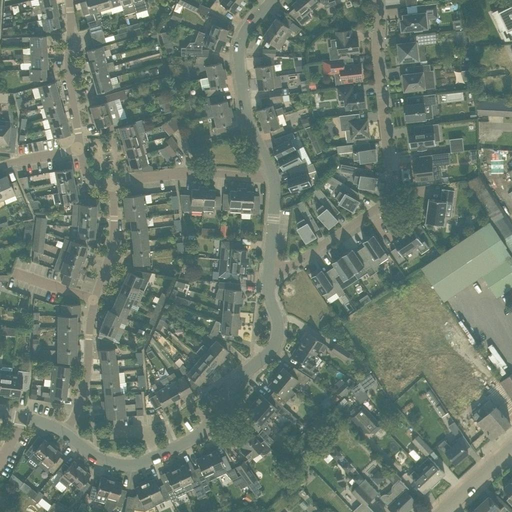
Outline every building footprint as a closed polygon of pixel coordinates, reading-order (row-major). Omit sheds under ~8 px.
[(56,5),(54,0),(38,0),(39,4),(32,6),(33,10),(56,5)] [(96,0),(84,0),(85,1),(79,3),(83,15),(93,12),(97,25),(104,23),(102,16),(96,0)] [(96,0),(102,16),(112,13),(110,7),(108,0),(96,0)] [(125,15),(120,0),(108,0),(110,7),(121,4),(124,15),(125,15)] [(120,0),(125,15),(135,12),(132,3),(131,0),(120,0)] [(131,0),(132,3),(135,12),(135,13),(146,10),(148,6),(147,2),(143,0),(131,0)] [(200,3),(192,0),(178,0),(177,3),(196,12),(200,3)] [(234,0),(215,0),(209,8),(212,10),(221,14),(226,8),(234,15),(237,11),(239,12),(243,7),(234,0)] [(307,13),(312,9),(303,0),(297,0),(298,0),(293,4),(295,7),(289,12),(296,19),(302,25),(311,18),(307,13)] [(303,0),(312,9),(320,2),(318,0),(303,0)] [(404,19),(401,20),(402,31),(415,29),(415,31),(422,30),(422,29),(423,28),(428,28),(427,18),(438,17),(436,3),(418,5),(419,13),(403,15),(404,19)] [(59,15),(56,5),(33,10),(34,15),(41,13),(43,19),(41,19),(59,15)] [(511,5),(498,12),(505,25),(499,28),(505,41),(511,40),(511,5)] [(179,23),(182,14),(173,11),(170,19),(179,23)] [(41,19),(43,26),(35,28),(36,32),(44,30),(59,27),(57,16),(59,16),(59,15),(41,19)] [(206,34),(226,41),(227,37),(225,36),(227,29),(222,27),(224,22),(211,17),(209,23),(212,25),(208,35),(206,34)] [(286,39),(293,30),(296,33),(300,28),(285,17),(282,22),(277,18),(270,28),(283,37),(286,39)] [(176,24),(166,21),(163,29),(173,33),(176,24)] [(127,26),(129,31),(124,32),(125,36),(129,35),(130,38),(142,34),(138,23),(127,26)] [(102,30),(101,24),(88,28),(90,34),(102,30)] [(118,34),(119,38),(125,36),(124,32),(129,31),(127,26),(116,29),(118,34)] [(286,39),(283,37),(270,28),(263,37),(276,46),(279,49),(286,39)] [(92,40),(104,36),(102,30),(90,34),(92,40)] [(331,39),(331,47),(329,47),(330,59),(350,57),(350,53),(360,52),(358,38),(352,39),(351,30),(341,31),(336,32),(337,39),(331,39)] [(206,34),(198,31),(194,42),(189,42),(185,48),(180,47),(180,56),(195,57),(208,57),(208,50),(201,50),(201,48),(202,45),(219,51),(221,45),(224,46),(226,41),(206,34)] [(400,43),(398,44),(399,47),(400,61),(409,60),(410,62),(410,61),(416,61),(416,59),(418,59),(417,53),(420,53),(419,45),(436,43),(436,40),(436,33),(414,36),(414,42),(400,43)] [(30,48),(46,47),(45,36),(22,37),(22,42),(30,41),(30,48)] [(92,40),(93,45),(103,43),(106,42),(104,36),(92,40)] [(88,62),(103,57),(105,57),(103,50),(111,48),(109,44),(87,51),(90,61),(88,62)] [(15,54),(16,59),(23,59),(47,57),(46,47),(30,48),(31,54),(23,54),(15,54)] [(47,57),(23,59),(23,63),(24,63),(25,69),(29,69),(31,69),(47,68),(47,57)] [(103,57),(88,62),(91,72),(114,66),(112,61),(105,63),(103,57)] [(276,76),(275,65),(274,58),(261,60),(262,66),(256,67),(257,78),(276,76)] [(304,59),(295,61),(296,72),(305,70),(304,59)] [(343,59),(323,62),(324,74),(341,72),(342,82),(363,80),(361,64),(344,66),(343,59)] [(207,77),(225,73),(224,69),(222,69),(220,63),(205,66),(207,77)] [(404,82),(405,90),(435,87),(433,70),(431,70),(430,64),(416,65),(417,73),(403,74),(403,76),(402,76),(402,82),(404,82)] [(114,66),(91,72),(94,82),(109,78),(107,72),(115,70),(114,66)] [(47,68),(31,69),(29,69),(30,76),(22,76),(22,81),(36,80),(46,80),(46,69),(47,69),(47,68)] [(470,70),(461,71),(463,81),(471,80),(470,70)] [(207,77),(200,79),(202,90),(204,89),(205,96),(218,93),(217,87),(225,85),(224,79),(226,78),(225,73),(207,77)] [(257,78),(259,90),(282,87),(280,75),(276,76),(257,78)] [(94,82),(97,93),(120,87),(118,82),(111,84),(109,78),(94,82)] [(310,90),(318,89),(318,81),(309,81),(310,90)] [(40,97),(57,93),(54,82),(38,86),(40,97)] [(338,88),(339,99),(345,99),(346,110),(366,107),(364,92),(354,93),(353,86),(338,88)] [(283,95),(289,94),(288,88),(269,91),(270,97),(283,95)] [(89,114),(90,118),(117,110),(114,100),(119,98),(119,100),(126,98),(123,90),(98,98),(99,104),(90,107),(92,113),(89,114)] [(43,108),(60,103),(57,93),(40,97),(43,108)] [(418,121),(425,120),(425,119),(426,119),(425,105),(437,104),(435,93),(411,96),(411,104),(405,104),(406,112),(405,112),(406,119),(407,119),(407,121),(418,120),(418,121)] [(213,115),(231,111),(230,107),(227,107),(226,101),(222,101),(221,95),(206,99),(207,103),(202,104),(205,117),(213,115)] [(511,99),(478,98),(477,114),(511,115),(511,99)] [(175,108),(172,100),(161,104),(164,112),(175,108)] [(188,101),(177,104),(178,112),(190,109),(188,101)] [(64,113),(63,113),(60,103),(43,108),(46,118),(64,113)] [(261,121),(276,116),(284,113),(282,107),(274,109),(273,105),(258,110),(261,121)] [(92,123),(94,122),(96,128),(101,127),(102,132),(114,129),(113,126),(121,123),(117,110),(90,118),(92,123)] [(232,116),(231,111),(213,115),(215,126),(212,127),(214,133),(226,131),(225,125),(231,123),(229,117),(232,116)] [(50,128),(67,123),(64,113),(46,118),(47,118),(50,128)] [(355,114),(339,115),(341,131),(350,130),(352,139),(370,137),(367,119),(355,121),(355,114)] [(167,122),(174,131),(181,126),(174,116),(167,122)] [(261,121),(265,132),(271,130),(273,136),(285,132),(283,126),(280,127),(276,116),(261,121)] [(10,121),(0,120),(0,143),(7,144),(8,134),(10,121)] [(122,138),(138,133),(145,131),(142,120),(125,125),(116,128),(117,133),(120,132),(122,138)] [(167,122),(162,126),(169,135),(174,131),(167,122)] [(70,134),(67,123),(50,128),(53,139),(70,134)] [(427,149),(427,146),(436,145),(434,133),(437,132),(436,123),(424,125),(424,131),(416,132),(416,134),(409,135),(410,148),(417,147),(418,150),(427,149)] [(138,133),(122,138),(123,144),(121,145),(122,149),(141,143),(147,141),(145,131),(138,133)] [(273,147),(273,148),(274,150),(278,158),(297,149),(292,139),(295,137),(293,132),(274,138),(274,139),(275,139),(278,145),(275,146),(273,147)] [(211,141),(210,134),(194,138),(195,144),(211,141)] [(166,141),(169,144),(173,150),(178,146),(170,137),(166,141)] [(369,142),(337,146),(338,153),(354,151),(355,160),(361,160),(361,162),(377,160),(376,151),(376,148),(370,148),(369,142)] [(463,142),(450,144),(451,152),(464,150),(463,142)] [(141,143),(122,149),(124,154),(126,153),(128,159),(144,154),(141,143)] [(169,144),(164,148),(171,157),(176,154),(173,150),(169,144)] [(297,149),(278,158),(282,167),(283,169),(283,170),(284,169),(286,168),(289,167),(291,172),(290,172),(308,165),(305,158),(302,160),(297,149)] [(434,180),(433,178),(434,178),(433,166),(451,164),(450,152),(420,156),(420,162),(414,162),(415,171),(414,171),(415,178),(416,178),(416,180),(426,179),(427,181),(434,180)] [(128,159),(130,165),(127,165),(129,170),(140,167),(142,172),(152,170),(151,167),(147,164),(144,154),(128,159)] [(54,171),(57,182),(73,179),(72,173),(74,172),(72,161),(59,164),(60,170),(54,171)] [(288,179),(287,179),(288,180),(288,182),(291,191),(312,184),(308,173),(316,170),(313,163),(308,165),(290,172),(290,173),(291,172),(293,177),(290,178),(288,179)] [(341,164),(340,171),(355,174),(354,183),(360,184),(359,187),(375,190),(377,180),(377,178),(378,177),(372,176),(373,170),(341,164)] [(331,175),(327,181),(341,190),(336,198),(341,201),(340,203),(353,211),(358,204),(358,203),(360,201),(355,198),(358,192),(331,175)] [(0,178),(0,190),(3,198),(14,194),(18,202),(19,203),(24,201),(23,196),(18,184),(11,187),(7,176),(0,178)] [(59,192),(78,189),(77,184),(74,185),(73,179),(57,182),(59,192)] [(202,211),(202,210),(203,186),(198,186),(198,189),(191,189),(191,195),(180,194),(182,210),(191,211),(201,211),(202,211)] [(208,186),(203,186),(202,210),(213,211),(214,209),(220,209),(220,196),(214,196),(215,190),(208,189),(208,186)] [(319,187),(313,191),(324,203),(316,209),(320,214),(318,216),(329,228),(336,222),(338,220),(335,215),(339,211),(319,187)] [(241,188),(237,188),(236,191),(230,190),(229,196),(223,196),(223,209),(229,209),(229,212),(240,212),(241,188)] [(246,188),(241,188),(240,212),(251,214),(251,213),(258,213),(258,211),(259,198),(253,197),(253,191),(246,191),(246,188)] [(61,203),(75,201),(77,200),(76,194),(79,194),(78,189),(59,192),(53,194),(55,204),(61,203)] [(427,222),(444,225),(447,201),(453,202),(454,191),(443,189),(441,200),(430,199),(427,222)] [(125,220),(129,219),(145,218),(147,217),(144,194),(123,197),(125,220)] [(31,197),(27,199),(31,209),(40,207),(39,202),(39,201),(38,201),(37,200),(36,200),(33,201),(31,197)] [(72,215),(96,217),(96,210),(98,211),(99,200),(85,199),(77,200),(75,201),(75,204),(72,204),(72,215)] [(305,217),(297,222),(300,227),(298,229),(306,242),(314,238),(316,237),(317,236),(314,231),(319,228),(303,200),(297,204),(305,217)] [(78,226),(97,227),(98,222),(95,222),(96,217),(72,215),(71,225),(78,226)] [(131,231),(146,229),(145,218),(129,219),(131,231)] [(34,231),(45,232),(46,223),(35,222),(34,231)] [(511,286),(511,256),(507,248),(507,247),(490,222),(422,267),(444,301),(483,275),(497,296),(511,286)] [(97,232),(97,227),(78,226),(77,237),(94,238),(95,232),(97,232)] [(397,247),(391,251),(399,263),(405,258),(403,256),(417,246),(422,253),(429,248),(424,241),(422,242),(413,228),(393,242),(397,247)] [(146,229),(131,231),(132,242),(148,240),(146,229)] [(38,240),(44,242),(45,232),(34,231),(33,240),(38,240)] [(361,249),(372,265),(376,272),(382,268),(378,263),(388,256),(374,234),(366,240),(364,241),(363,241),(364,242),(365,244),(366,246),(362,250),(361,249)] [(85,257),(87,253),(84,252),(86,246),(65,238),(61,249),(85,257)] [(43,253),(44,242),(38,240),(33,240),(32,250),(35,251),(39,252),(43,253)] [(133,253),(147,252),(149,251),(148,240),(132,242),(133,253)] [(221,241),(219,259),(248,262),(249,257),(246,256),(246,250),(240,249),(241,243),(221,241)] [(350,250),(342,255),(354,273),(364,266),(366,269),(372,265),(361,249),(360,249),(361,250),(356,253),(354,251),(353,249),(353,248),(352,249),(350,250)] [(58,259),(79,267),(81,261),(84,262),(85,257),(61,249),(58,259)] [(133,253),(132,253),(133,265),(149,263),(147,252),(133,253)] [(330,270),(341,286),(347,282),(345,279),(354,273),(342,255),(335,260),(333,262),(332,262),(333,263),(334,264),(336,267),(331,270),(330,270)] [(58,259),(56,264),(54,270),(65,273),(61,283),(74,288),(80,273),(77,272),(79,267),(58,259)] [(248,266),(248,262),(219,259),(218,276),(238,278),(238,272),(244,273),(245,266),(248,266)] [(319,271),(311,276),(326,298),(336,291),(339,297),(345,293),(341,286),(330,270),(330,271),(325,274),(323,271),(322,270),(322,269),(321,270),(319,271)] [(123,282),(144,291),(151,273),(135,270),(133,274),(128,272),(123,282)] [(119,292),(139,301),(144,291),(123,282),(119,292)] [(240,290),(241,284),(218,282),(218,288),(215,298),(219,299),(224,300),(242,301),(242,297),(240,296),(240,290)] [(130,308),(132,304),(137,306),(139,301),(119,292),(115,302),(130,308)] [(367,295),(360,300),(364,305),(371,300),(367,295)] [(160,310),(165,300),(159,298),(155,307),(160,310)] [(223,311),(238,312),(239,306),(242,306),(242,301),(224,300),(223,311)] [(108,310),(125,318),(130,308),(115,302),(111,311),(108,310)] [(61,315),(77,315),(77,316),(80,316),(80,304),(61,304),(61,315)] [(150,317),(156,320),(160,310),(155,307),(150,317)] [(128,319),(125,318),(108,310),(103,320),(124,329),(128,319)] [(238,312),(223,311),(222,321),(222,322),(240,323),(240,319),(238,318),(238,312)] [(58,315),(57,327),(80,328),(80,322),(77,321),(77,316),(77,315),(61,315),(58,315)] [(103,320),(99,330),(100,331),(97,338),(118,343),(124,329),(103,320)] [(222,321),(215,321),(214,331),(211,330),(209,333),(216,336),(225,340),(227,334),(236,335),(237,328),(240,328),(240,323),(222,322),(222,321)] [(2,326),(1,334),(16,335),(17,327),(2,326)] [(57,327),(57,339),(76,339),(77,334),(80,334),(80,328),(57,327)] [(303,340),(300,345),(315,355),(319,349),(323,352),(327,346),(306,332),(301,339),(303,340)] [(57,339),(57,350),(80,350),(80,344),(76,344),(76,339),(57,339)] [(208,349),(222,361),(225,357),(223,356),(228,351),(216,340),(208,349)] [(346,359),(350,361),(353,356),(350,354),(350,353),(335,343),(330,351),(345,360),(346,359)] [(300,345),(297,349),(295,348),(291,356),(302,363),(298,368),(314,378),(319,370),(313,367),(315,363),(318,364),(321,360),(319,357),(315,355),(300,345)] [(99,359),(115,357),(114,348),(98,350),(99,359)] [(222,361),(208,349),(201,357),(213,368),(217,363),(219,365),(222,361)] [(80,356),(80,350),(57,350),(57,362),(76,362),(76,356),(80,356)] [(102,367),(117,366),(117,359),(115,360),(115,357),(99,359),(99,362),(101,362),(102,367)] [(201,357),(194,365),(208,378),(211,374),(209,372),(213,368),(201,357)] [(183,376),(191,390),(198,384),(198,385),(202,380),(204,381),(208,378),(194,365),(189,371),(182,364),(179,369),(183,376)] [(44,375),(68,377),(69,366),(54,365),(53,371),(45,370),(44,375)] [(11,375),(12,367),(3,366),(0,368),(0,393),(2,394),(4,395),(9,396),(9,395),(11,375)] [(102,375),(118,374),(117,366),(102,367),(102,375)] [(290,389),(294,384),(298,387),(301,383),(303,385),(310,378),(302,372),(293,367),(289,372),(283,368),(279,372),(278,371),(274,376),(290,389)] [(9,395),(9,396),(14,396),(15,395),(20,396),(21,386),(28,387),(29,382),(29,372),(21,371),(18,373),(18,376),(11,375),(9,395)] [(170,375),(181,396),(191,390),(183,376),(177,379),(173,373),(170,375)] [(373,373),(352,386),(361,400),(381,387),(373,373)] [(511,398),(511,373),(500,382),(511,398)] [(44,375),(40,374),(39,378),(52,379),(51,386),(67,388),(68,377),(44,375)] [(103,384),(119,383),(118,374),(102,375),(103,384)] [(164,387),(172,401),(181,396),(170,375),(166,377),(170,384),(164,387)] [(282,406),(284,403),(294,392),(290,389),(274,376),(270,380),(271,382),(268,386),(276,393),(272,397),(280,404),(282,406)] [(337,390),(342,396),(351,388),(342,378),(336,383),(339,387),(337,390)] [(120,391),(119,383),(103,384),(104,392),(120,391)] [(155,383),(151,385),(155,392),(154,392),(155,394),(148,398),(154,409),(161,405),(162,406),(172,401),(164,387),(158,390),(155,383)] [(67,388),(51,386),(50,393),(42,392),(42,396),(44,397),(61,399),(65,399),(67,388)] [(101,401),(124,399),(123,393),(120,394),(120,391),(104,392),(105,401),(101,401)] [(282,406),(280,404),(272,397),(269,402),(260,394),(252,403),(271,419),(275,414),(278,416),(282,416),(283,415),(288,419),(292,414),(282,406)] [(124,408),(124,407),(124,399),(101,401),(102,410),(124,408)] [(490,400),(473,415),(493,438),(500,431),(500,432),(510,423),(490,400)] [(248,415),(263,428),(261,430),(267,435),(269,432),(270,428),(266,424),(271,419),(252,403),(255,406),(248,415)] [(363,405),(352,417),(366,432),(374,432),(378,428),(381,426),(381,425),(377,420),(363,405)] [(125,417),(124,408),(102,410),(102,413),(106,413),(106,418),(125,417)] [(464,435),(455,422),(449,426),(458,439),(464,435)] [(321,434),(318,431),(321,427),(317,423),(309,430),(316,438),(321,434)] [(258,434),(263,440),(269,446),(274,441),(267,435),(261,430),(258,434)] [(300,437),(311,450),(318,444),(309,434),(308,435),(305,432),(300,437)] [(263,440),(260,443),(251,433),(243,441),(246,444),(240,450),(247,457),(249,460),(251,457),(252,458),(258,453),(259,453),(260,454),(261,454),(262,454),(264,454),(265,454),(266,454),(266,453),(271,449),(269,446),(263,440)] [(432,450),(419,436),(413,441),(426,455),(432,450)] [(42,460),(54,444),(50,441),(49,443),(44,439),(38,447),(33,443),(24,453),(29,457),(38,464),(42,460)] [(445,453),(446,452),(456,463),(468,453),(458,441),(451,448),(445,440),(438,445),(445,453)] [(42,460),(38,464),(45,470),(48,470),(52,473),(63,460),(58,457),(61,453),(56,449),(58,447),(54,444),(42,460)] [(216,450),(206,454),(213,470),(216,477),(225,473),(231,479),(237,476),(233,468),(231,469),(225,455),(219,458),(216,450)] [(201,484),(205,492),(210,489),(203,475),(213,470),(206,454),(196,459),(199,467),(194,470),(201,484)] [(434,462),(429,457),(420,466),(424,471),(435,482),(445,473),(434,462)] [(83,466),(80,463),(78,465),(73,461),(68,467),(64,463),(56,473),(60,477),(59,478),(59,480),(66,487),(71,481),(83,466)] [(235,467),(248,485),(251,489),(259,484),(244,461),(235,467)] [(178,463),(174,466),(175,469),(186,491),(193,488),(198,499),(206,495),(205,492),(201,484),(194,470),(189,472),(185,464),(181,466),(179,463),(178,463)] [(87,469),(83,466),(71,481),(77,486),(72,492),(79,497),(90,485),(85,481),(90,475),(85,471),(87,469)] [(169,482),(163,484),(172,501),(176,499),(175,496),(176,496),(186,491),(175,469),(174,466),(168,468),(170,472),(169,472),(165,474),(169,482)] [(424,492),(435,482),(424,471),(419,476),(414,471),(410,475),(414,480),(424,492)] [(395,472),(388,479),(394,484),(399,479),(400,480),(402,479),(395,472)] [(13,476),(9,480),(19,487),(22,483),(13,476)] [(106,499),(112,477),(108,476),(107,478),(101,477),(98,488),(92,486),(89,498),(96,500),(105,503),(106,499)] [(117,478),(112,477),(106,499),(105,503),(104,505),(104,506),(109,511),(116,505),(122,507),(126,491),(120,489),(122,483),(116,481),(117,478)] [(147,478),(142,480),(144,484),(154,505),(164,501),(170,498),(171,502),(172,501),(163,484),(158,487),(154,479),(149,481),(147,478)] [(372,499),(379,493),(365,479),(359,485),(372,499)] [(380,497),(389,507),(394,511),(404,511),(409,508),(408,507),(415,501),(415,502),(416,501),(406,491),(409,489),(400,480),(399,479),(394,484),(392,486),(391,489),(392,492),(389,495),(386,494),(383,494),(381,495),(380,497)] [(127,496),(124,511),(133,511),(134,509),(144,511),(155,506),(154,505),(144,484),(142,480),(137,483),(138,486),(134,488),(137,495),(133,497),(127,496)] [(506,500),(511,505),(511,480),(503,488),(510,496),(506,500)] [(353,511),(354,511),(374,511),(367,504),(372,499),(359,485),(355,482),(348,488),(352,492),(351,492),(361,503),(353,511)] [(33,499),(37,494),(30,487),(25,493),(30,497),(33,499)] [(41,498),(37,494),(33,499),(37,503),(41,498)] [(484,511),(496,511),(500,508),(489,496),(479,506),(484,511)] [(54,503),(47,511),(49,511),(63,511),(64,509),(54,503)]
